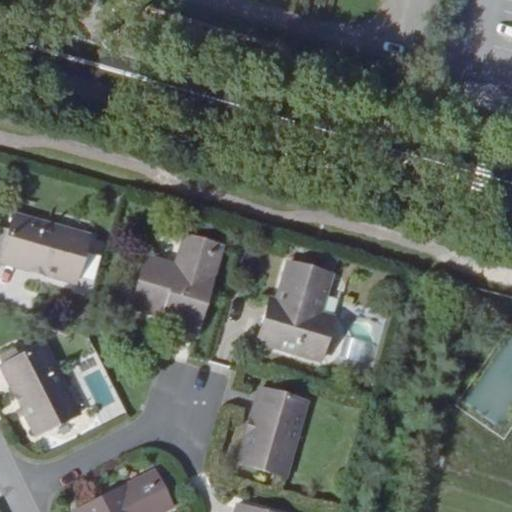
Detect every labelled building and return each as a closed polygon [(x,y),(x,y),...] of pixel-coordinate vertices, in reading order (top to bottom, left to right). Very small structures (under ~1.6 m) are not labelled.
[(0,261),(2,262),(2,263),(76,284),(88,238),(15,216),(9,235),(0,232),(0,261)] [(162,324),(197,334),(222,249),(184,238),(175,266),(146,259),(132,309),(163,319),(162,324)] [(259,343),(320,361),(333,319),(320,315),(331,277),(288,264),(277,302),(271,301),(259,343)] [(2,368),(36,436),(79,415),(45,346),(20,359),(16,349),(0,356),(0,361),(3,367),(2,368)] [(307,404),(259,391),(238,465),(286,477),(307,404)] [(140,483),(79,511),(162,511),(171,508),(165,495),(176,490),(169,476),(143,489),(140,483)]
